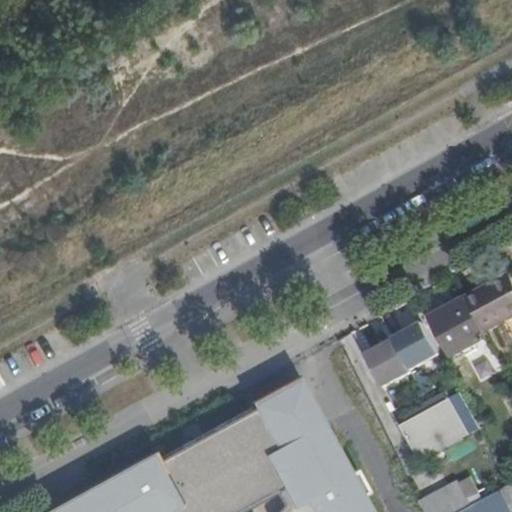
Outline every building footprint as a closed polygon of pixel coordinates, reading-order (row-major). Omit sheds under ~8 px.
[(511,319),(511,278),(511,276),(467,300),(485,334),(502,325),(511,319)] [(453,358),(489,340),(488,339),(485,334),(467,300),(432,319),(453,358)] [(422,319),(393,336),(413,371),(442,355),(422,319)] [(485,334),(488,339),(505,330),(502,325),(485,334)] [(393,336),(365,351),(385,386),(413,371),(393,336)] [(46,511),(99,511),(151,484),(147,477),(256,417),(288,448),(315,433),(327,455),(329,454),(343,479),(349,476),(298,382),(152,462),(149,456),(46,511)] [(468,436),(451,405),(404,431),(421,462),(468,436)] [(246,511),(282,493),(290,508),(286,511),(367,511),(361,499),(367,496),(355,473),(349,476),(343,479),(329,454),(327,455),(315,433),(288,448),(256,417),(147,477),(151,484),(99,511),(246,511)] [(511,486),(511,487),(495,496),(503,510),(511,506),(511,508),(511,486)] [(433,502),(438,511),(463,511),(452,491),(433,502)] [(286,511),(290,508),(282,493),(246,511),(286,511)] [(511,511),(511,508),(511,506),(503,510),(495,496),(480,504),(465,511),(511,511)]
